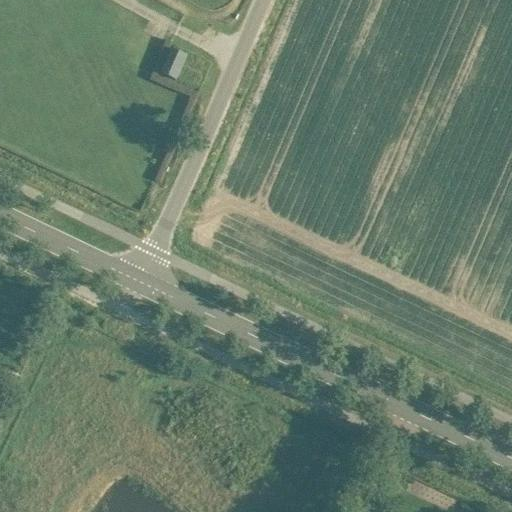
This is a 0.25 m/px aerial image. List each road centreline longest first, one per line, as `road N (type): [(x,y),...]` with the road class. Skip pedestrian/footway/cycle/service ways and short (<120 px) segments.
road 1 (tertiary): [(511,459),(139,282)]
road 2 (unclassified): [(139,282),(260,0)]
road 3 (tertiary): [(139,282),(0,216)]
